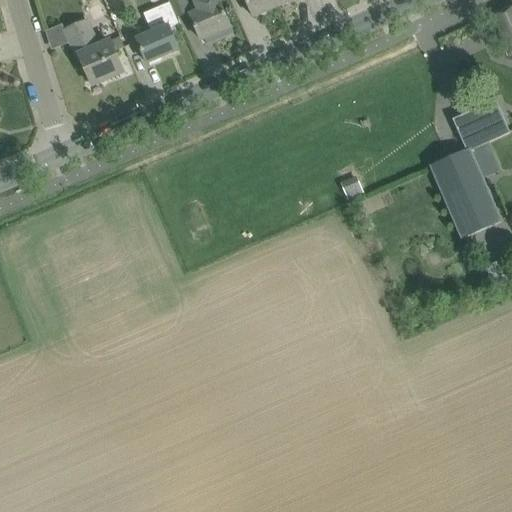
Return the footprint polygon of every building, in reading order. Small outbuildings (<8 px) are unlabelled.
[(184,0),(170,0),(177,17),(190,11),(184,0)] [(230,28),(223,9),(218,0),(199,0),(195,2),(200,12),(190,16),(193,22),(201,40),(230,28)] [(245,0),(253,18),(279,7),(276,0),(245,0)] [(137,40),(139,45),(147,63),(179,50),(169,28),(178,24),(169,4),(144,14),(153,34),(137,40)] [(511,6),(492,15),(507,48),(511,45),(511,6)] [(124,74),(116,55),(110,42),(97,47),(86,22),(65,31),(77,59),(80,58),(93,87),(124,74)] [(495,103),(454,121),(467,152),(470,150),(490,141),(509,133),(495,103)] [(502,222),(483,177),(470,150),(434,167),(466,238),(502,222)] [(358,181),(343,187),(347,197),(362,190),(358,181)]
